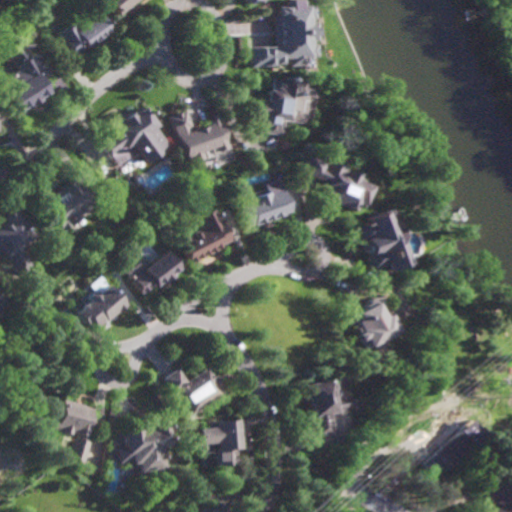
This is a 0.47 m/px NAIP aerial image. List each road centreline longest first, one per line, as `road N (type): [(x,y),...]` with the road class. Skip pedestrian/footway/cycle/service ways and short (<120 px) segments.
road 1 (residential): [(0,179),(39,155),(113,78),(151,56),(163,52),(183,79),(214,73),(222,44),(217,23),(199,4),(170,10),(163,52)]
road 2 (residential): [(269,511),(274,440),(263,398),(223,329),(226,285)]
road 3 (residential): [(139,348),(200,300),(280,263)]
